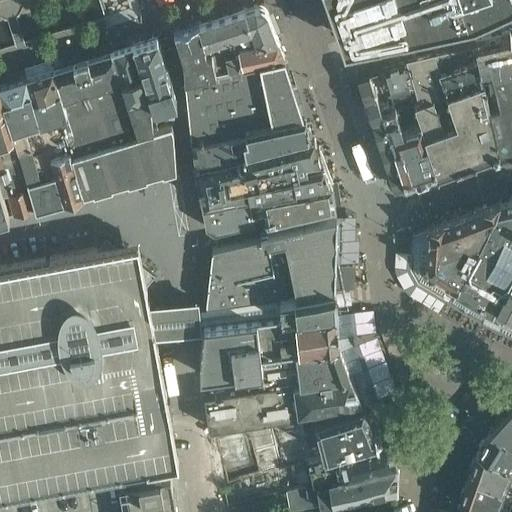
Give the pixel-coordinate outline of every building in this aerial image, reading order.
[(328,0),(344,43),(380,35),(380,38),(402,34),(401,31),(474,15),(505,0),(328,0)] [(257,42),(278,38),(267,10),(262,5),(256,4),(244,8),(257,42)] [(244,7),(199,22),(207,52),(212,51),(257,42),(244,8),(244,7)] [(181,49),(183,57),(207,52),(199,22),(198,21),(174,29),(179,45),(180,49),(181,49)] [(511,40),(510,31),(475,39),(499,148),(511,145),(511,40)] [(132,42),(111,49),(150,176),(152,175),(158,174),(157,174),(163,172),(176,169),(173,129),(171,123),(173,123),(174,123),(176,97),(161,48),(161,47),(160,47),(158,40),(158,39),(158,38),(157,39),(153,37),(153,36),(152,36),(152,37),(132,42)] [(212,51),(217,70),(284,55),(278,38),(257,42),(212,51)] [(421,121),(437,169),(494,149),(494,150),(499,148),(475,39),(433,49),(433,48),(406,54),(417,93),(420,101),(414,103),(417,111),(421,121)] [(111,49),(73,61),(112,187),(147,177),(150,176),(111,49)] [(183,57),(185,77),(217,70),(212,51),(207,52),(183,57)] [(394,100),(406,96),(417,93),(406,54),(388,61),(386,65),(383,66),(374,69),(382,92),(390,90),(394,100)] [(185,77),(191,141),(241,131),(240,128),(304,115),(285,55),(284,55),(217,70),(185,77)] [(53,67),(71,130),(66,131),(84,191),(88,190),(89,193),(94,192),(112,187),(73,61),(53,67)] [(53,67),(26,75),(64,199),(64,201),(84,195),(85,195),(84,191),(66,131),(71,130),(53,67)] [(394,185),(405,181),(381,105),(369,70),(357,74),(394,185)] [(64,199),(26,75),(25,75),(24,75),(0,83),(0,175),(13,214),(36,208),(36,207),(64,199)] [(388,103),(381,105),(405,181),(437,169),(421,121),(402,127),(395,107),(393,107),(392,105),(389,106),(388,103)] [(195,164),(196,163),(243,153),(242,150),(310,134),(307,121),(305,121),(304,115),(240,128),(241,131),(191,141),(195,164)] [(202,200),(202,201),(261,191),(331,180),(322,160),(323,160),(323,159),(320,160),(317,147),(318,147),(318,145),(317,145),(315,136),(310,134),(242,150),(243,153),(196,163),(197,169),(196,169),(196,170),(197,170),(199,179),(198,179),(198,180),(199,180),(200,186),(199,186),(201,186),(204,200),(202,200)] [(261,191),(202,201),(202,202),(203,208),(204,214),(204,217),(205,222),(206,225),(207,225),(207,224),(208,224),(214,228),(215,229),(213,230),(214,231),(217,230),(222,229),(225,228),(231,227),(234,226),(240,225),(242,224),(248,223),(254,222),(254,221),(253,221),(252,215),(265,212),(266,219),(335,205),(331,180),(261,191)] [(0,188),(0,216),(1,219),(9,216),(9,215),(0,188)] [(486,315),(491,306),(511,263),(511,196),(499,199),(492,213),(480,237),(455,285),(450,294),(454,296),(452,300),(480,316),(482,313),(486,315)] [(428,225),(428,229),(413,235),(412,253),(426,254),(434,256),(480,237),(492,213),(489,212),(486,204),(428,225)] [(209,304),(257,297),(334,286),(336,213),(334,213),(267,227),(267,228),(265,228),(261,234),(262,236),(261,237),(213,247),(207,304),(209,304)] [(0,491),(178,458),(178,455),(176,455),(169,417),(173,417),(170,399),(168,400),(157,340),(155,330),(157,330),(157,328),(154,328),(152,315),(149,301),(150,301),(148,294),(146,285),(154,274),(106,237),(98,247),(0,265),(0,491)] [(450,294),(455,285),(480,237),(434,256),(426,254),(412,253),(411,267),(418,280),(443,294),(445,291),(450,294)] [(511,263),(491,306),(489,309),(489,314),(492,318),(497,318),(501,315),(502,312),(502,311),(503,311),(508,314),(502,326),(511,331),(511,263)] [(282,314),(336,308),(334,286),(257,297),(259,307),(281,304),(282,314)] [(352,334),(349,310),(335,312),(258,323),(262,362),(267,361),(265,351),(339,342),(351,340),(350,337),(352,334)] [(262,367),(262,362),(258,323),(257,317),(204,321),(200,360),(201,374),(244,369),(262,367)] [(245,387),(349,373),(363,368),(354,343),(351,341),(351,340),(265,351),(267,361),(262,362),(262,367),(244,369),(245,387)] [(303,379),(245,387),(203,391),(209,425),(298,409),(361,400),(361,399),(361,397),(360,398),(351,375),(350,374),(349,373),(303,379)] [(511,402),(489,428),(488,430),(511,438),(511,402)] [(318,432),(324,455),(378,440),(377,439),(381,436),(380,429),(375,428),(374,427),(373,428),(371,423),(371,422),(363,404),(315,418),(306,418),(310,434),(318,432)] [(476,449),(476,451),(511,463),(511,438),(488,430),(476,449)] [(330,478),(330,480),(397,463),(391,439),(390,438),(389,438),(388,437),(378,440),(324,455),(304,461),(307,470),(341,461),(345,474),(330,478)] [(511,463),(476,451),(468,473),(511,489),(511,463)] [(397,463),(330,480),(324,482),(310,482),(287,489),(291,507),(334,500),(396,490),(397,463)] [(0,511),(178,511),(170,468),(0,499),(0,511)] [(268,473),(231,478),(234,496),(270,491),(268,473)] [(460,495),(460,496),(491,508),(494,508),(497,507),(498,505),(511,510),(511,489),(468,473),(460,495)] [(460,496),(458,511),(489,511),(491,508),(460,496)]
